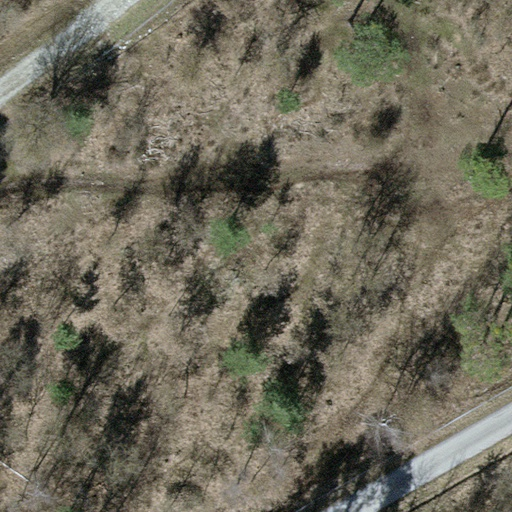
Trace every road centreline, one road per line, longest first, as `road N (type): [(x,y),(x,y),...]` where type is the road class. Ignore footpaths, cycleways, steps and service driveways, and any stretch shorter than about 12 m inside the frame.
road 1 (track): [(352,511),(511,419)]
road 2 (track): [(102,0),(0,76)]
